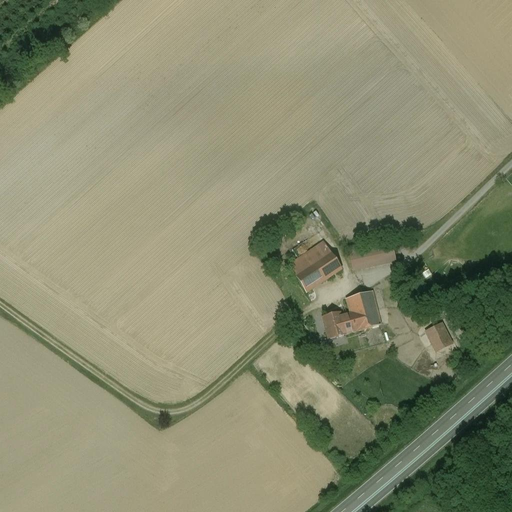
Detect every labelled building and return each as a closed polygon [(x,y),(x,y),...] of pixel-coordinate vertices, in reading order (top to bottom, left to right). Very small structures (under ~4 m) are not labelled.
[(324,244),(288,268),(294,277),(330,253),(324,244)] [(392,244),(348,254),(352,272),(395,261),(392,244)] [(330,253),(294,277),(306,294),(342,270),(330,253)] [(382,290),(371,293),(376,310),(386,307),(382,290)] [(371,293),(345,301),(350,316),(355,332),(355,333),(380,326),(376,310),(371,293)] [(339,314),(322,319),(328,341),(345,336),(345,335),(341,318),(339,314)] [(350,316),(341,318),(345,335),(355,332),(350,316)] [(441,328),(435,331),(444,347),(450,343),(441,328)] [(430,334),(422,338),(430,352),(437,349),(430,334)]
